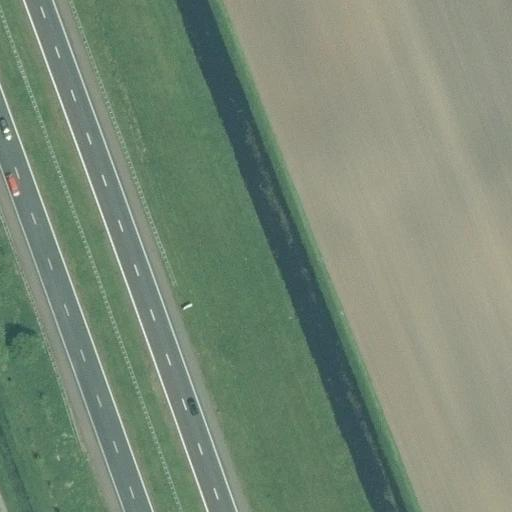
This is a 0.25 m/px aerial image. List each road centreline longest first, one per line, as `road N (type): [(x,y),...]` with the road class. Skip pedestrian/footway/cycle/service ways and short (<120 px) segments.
road 1 (motorway): [(219,511),(36,0)]
road 2 (motorway): [(0,127),(135,511)]
